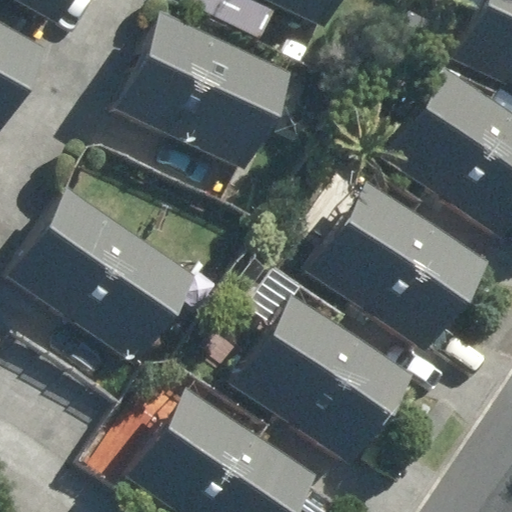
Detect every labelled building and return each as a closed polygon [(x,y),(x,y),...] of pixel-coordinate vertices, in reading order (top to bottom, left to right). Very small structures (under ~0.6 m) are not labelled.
[(0,0),(0,11),(31,27),(44,0),(0,0)] [(217,0),(289,37),(308,0),(217,0)] [(511,0),(447,0),(417,60),(511,107),(511,0)] [(130,14),(82,108),(209,172),(257,79),(130,14)] [(511,142),(399,84),(351,178),(477,242),(511,174),(511,142)] [(330,190),(282,283),(409,347),(456,254),(330,190)] [(28,200),(0,253),(0,303),(106,358),(154,265),(28,200)] [(252,308),(205,401),(331,465),(379,372),(252,308)] [(140,407),(93,501),(114,511),(246,511),(267,472),(140,407)]
